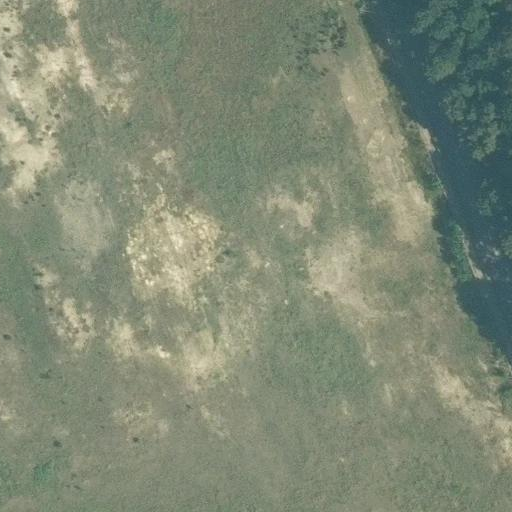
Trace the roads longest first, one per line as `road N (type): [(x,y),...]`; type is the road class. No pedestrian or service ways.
road 1 (unclassified): [(276,511),(101,0)]
road 2 (tertiary): [(398,0),(511,297)]
